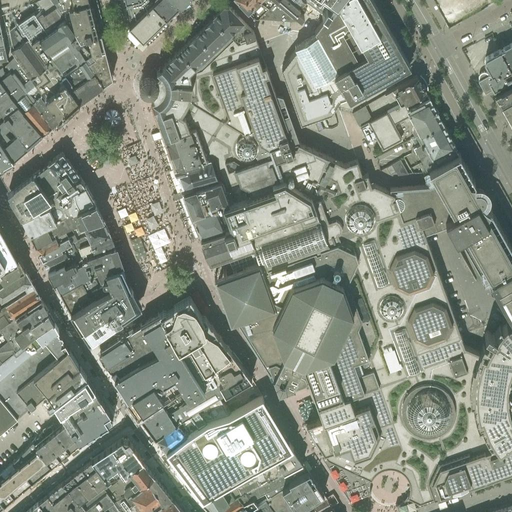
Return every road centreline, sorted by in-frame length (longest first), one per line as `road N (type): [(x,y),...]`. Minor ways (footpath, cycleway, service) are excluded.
road 1 (unknown): [(56,141),(81,167),(158,302)]
road 2 (tertiary): [(511,182),(439,47)]
